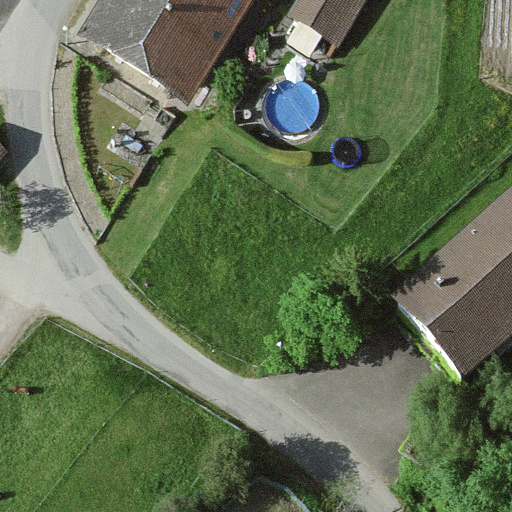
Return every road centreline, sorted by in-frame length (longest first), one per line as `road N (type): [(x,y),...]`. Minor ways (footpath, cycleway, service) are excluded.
road 1 (unclassified): [(378,511),(251,403),(88,298)]
road 2 (unclassified): [(29,35),(34,155),(49,216),(88,298)]
